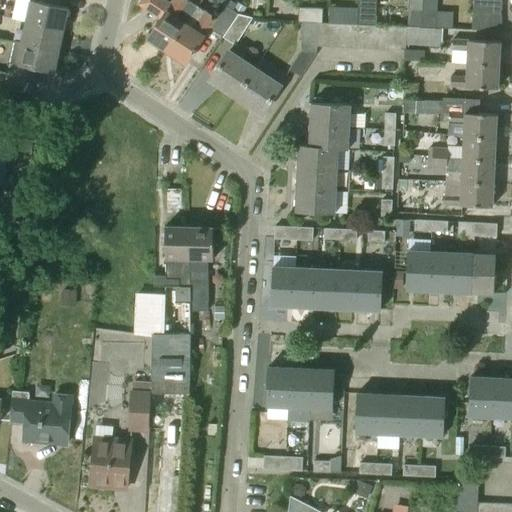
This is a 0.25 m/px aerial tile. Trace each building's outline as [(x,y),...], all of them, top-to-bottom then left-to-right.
[(60,6),(60,0),(17,0),(13,19),(26,22),(64,30),(68,8),(60,6)] [(178,38),(198,7),(186,0),(173,0),(170,4),(163,0),(142,0),(140,4),(161,18),(148,39),(166,51),(175,37),(178,38)] [(376,26),(376,0),(358,0),(358,25),(367,25),(376,26)] [(423,12),(423,0),(408,0),(408,12),(423,12)] [(437,12),(437,0),(423,0),(423,12),(423,28),(442,29),(452,29),(453,13),(437,12)] [(500,32),(502,0),(473,0),(472,30),(500,32)] [(236,4),(232,10),(238,14),(239,12),(242,14),(246,8),(238,2),(236,4)] [(186,64),(210,29),(222,37),(238,14),(232,10),(224,5),(215,19),(198,7),(178,38),(175,37),(166,51),(174,56),(173,58),(181,63),(182,62),(186,64)] [(322,23),(323,9),(299,8),(298,22),(303,23),(317,23),(322,23)] [(423,28),(423,12),(408,12),(408,27),(423,28)] [(234,45),(251,20),(238,14),(222,37),(234,45)] [(59,51),(64,30),(26,22),(22,42),(22,43),(59,51)] [(317,47),(317,23),(303,23),(302,50),(289,69),(301,77),(317,54),(317,47)] [(326,47),(327,23),(322,23),(317,23),(317,47),(326,47)] [(339,48),(340,24),(327,23),(326,47),(339,48)] [(351,48),(352,25),(340,24),(339,48),(351,48)] [(366,49),(367,25),(358,25),(352,25),(351,48),(366,49)] [(379,49),(380,26),(376,26),(367,25),(366,49),(379,49)] [(394,50),(395,27),(380,26),(379,49),(394,50)] [(406,45),(407,27),(395,27),(394,50),(406,50),(406,45)] [(441,47),(442,29),(423,28),(408,27),(407,27),(406,45),(441,47)] [(499,65),(500,42),(452,40),(452,49),(468,50),(467,64),(499,65)] [(54,73),(59,51),(22,43),(22,42),(15,41),(8,76),(32,81),(35,69),(54,73)] [(236,97),(254,68),(229,51),(210,80),(236,97)] [(420,77),(419,56),(409,57),(409,78),(420,77)] [(467,64),(455,63),(454,77),(451,76),(450,86),(498,89),(499,65),(467,64)] [(262,114),(281,86),(254,68),(236,97),(262,114)] [(30,94),(32,81),(8,76),(5,89),(30,94)] [(418,84),(405,83),(404,98),(418,98),(418,84)] [(443,114),(443,101),(425,101),(405,101),(404,113),(443,114)] [(349,126),(350,105),(311,103),(310,124),(349,126)] [(496,138),(497,115),(449,112),(448,122),(464,123),(464,136),(496,138)] [(395,128),(395,114),(385,114),(384,128),(395,128)] [(348,147),(349,126),(310,124),(309,146),(348,147)] [(394,146),(395,128),(384,128),(384,146),(394,146)] [(495,161),(496,138),(464,136),(448,136),(448,148),(447,159),(495,161)] [(34,141),(16,139),(14,156),(33,158),(34,141)] [(347,150),(348,147),(309,146),(299,145),(298,167),(337,169),(338,149),(347,150)] [(428,158),(447,159),(448,148),(429,147),(428,158)] [(410,154),(399,153),(399,162),(410,162),(410,154)] [(394,172),(394,157),(384,157),(383,172),(394,172)] [(493,184),(495,161),(447,159),(428,158),(427,166),(432,166),(432,168),(447,168),(446,171),(462,172),(462,182),(493,184)] [(336,191),(337,169),(298,167),(297,189),(336,191)] [(31,172),(12,171),(11,184),(31,185),(31,172)] [(393,189),(394,172),(383,172),(382,189),(393,189)] [(492,207),(493,184),(462,182),(461,196),(445,195),(445,205),(492,207)] [(12,187),(11,204),(29,205),(30,189),(12,187)] [(334,214),(336,191),(297,189),(296,212),(334,214)] [(391,217),(392,201),(382,201),(381,217),(391,217)] [(410,219),(397,219),(396,236),(409,237),(410,219)] [(431,231),(432,221),(415,220),(415,230),(431,231)] [(448,232),(448,221),(432,221),(431,231),(448,232)] [(472,236),(472,223),(459,222),(458,235),(472,236)] [(497,237),(497,224),(472,223),(472,236),(497,237)] [(190,286),(190,227),(166,226),(166,278),(180,279),(180,286),(190,286)] [(296,240),(297,227),(275,226),(275,239),(296,240)] [(209,301),(208,260),(214,260),(213,227),(190,227),(190,286),(190,311),(208,311),(208,301),(209,301)] [(313,241),(313,228),(297,227),(296,240),(313,241)] [(340,240),(341,229),(325,229),(324,239),(340,240)] [(357,241),(357,230),(341,229),(340,240),(357,241)] [(384,244),(385,232),(368,231),(368,244),(384,244)] [(26,250),(14,249),(13,263),(25,264),(26,250)] [(429,291),(430,252),(408,251),(406,290),(429,291)] [(450,292),(452,253),(430,252),(429,291),(450,292)] [(471,293),(473,254),(452,253),(450,292),(471,293)] [(494,294),(496,255),(473,254),(471,293),(494,294)] [(381,310),(383,272),(383,262),(362,261),(361,271),(359,309),(381,310)] [(293,306),(295,268),(273,266),(271,305),(293,306)] [(315,307),(317,269),(295,268),(293,306),(315,307)] [(337,308),(339,270),(317,269),(315,307),(337,308)] [(359,309),(361,271),(339,270),(337,308),(359,309)] [(21,280),(0,278),(0,294),(19,297),(21,280)] [(189,393),(190,379),(191,332),(190,311),(190,286),(180,286),(179,286),(164,286),(164,294),(138,293),(136,333),(152,335),(152,382),(152,391),(189,393)] [(78,289),(64,288),(63,306),(77,307),(78,289)] [(224,306),(214,306),(214,319),(224,319),(224,306)] [(288,407),(290,368),(268,367),(266,406),(288,407)] [(310,407),(312,369),(290,368),(288,407),(288,422),(310,423),(310,407)] [(332,408),(335,370),(312,369),(310,407),(332,408)] [(491,417),(493,378),(470,377),(469,416),(491,417)] [(511,417),(511,379),(493,378),(491,417),(511,417)] [(149,431),(152,391),(152,382),(133,382),(133,389),(131,389),(128,430),(149,431)] [(30,391),(14,389),(10,423),(25,425),(24,440),(67,444),(73,396),(56,394),(55,404),(29,401),(30,391)] [(377,434),(379,395),(357,393),(356,432),(377,434)] [(399,435),(401,396),(379,395),(377,434),(399,435)] [(421,436),(423,397),(401,396),(399,435),(421,436)] [(443,437),(445,398),(423,397),(421,436),(443,437)] [(127,489),(131,441),(95,438),(91,486),(127,489)] [(489,457),(489,446),(473,446),(473,456),(489,457)] [(505,458),(505,447),(489,446),(489,457),(505,458)] [(283,471),(283,457),(264,456),(263,470),(283,471)] [(302,471),(303,457),(283,457),(283,471),(302,471)] [(330,472),(331,461),(314,461),(314,472),(330,472)] [(376,474),(376,463),(360,463),(360,473),(376,474)] [(392,475),(392,464),(376,463),(376,474),(392,475)] [(420,476),(420,465),(404,465),(403,476),(420,476)] [(435,477),(436,466),(420,465),(420,476),(435,477)] [(466,511),(478,511),(479,503),(479,472),(465,471),(458,511),(466,511)] [(373,486),(359,480),(354,493),(368,498),(373,486)] [(303,484),(295,483),(293,494),(302,495),(303,484)] [(321,511),(290,496),(288,511),(321,511)] [(490,511),(491,503),(479,503),(478,511),(490,511)] [(502,511),(503,504),(491,503),(490,511),(502,511)] [(511,511),(511,503),(503,504),(502,511),(511,511)]
